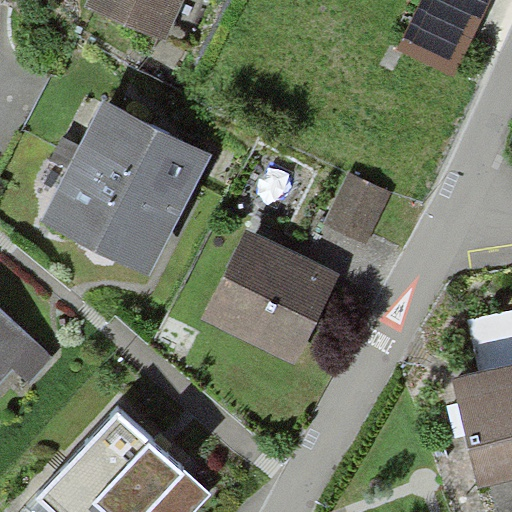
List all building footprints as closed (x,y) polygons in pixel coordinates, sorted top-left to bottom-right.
[(184,0),(96,0),(91,13),(165,45),(184,0)] [(416,0),(399,40),(449,61),(473,0),(416,0)] [(53,214),(144,261),(182,185),(204,142),(113,96),(53,214)] [(323,219),(360,238),(386,189),(348,170),(323,219)] [(206,306),(294,354),(340,270),(252,222),(206,306)] [(487,360),(511,355),(511,308),(478,316),(487,360)] [(0,364),(27,336),(0,311),(0,364)] [(511,511),(511,367),(454,380),(477,486),(489,484),(495,511),(511,511)] [(181,511),(207,486),(117,397),(35,479),(68,511),(181,511)]
